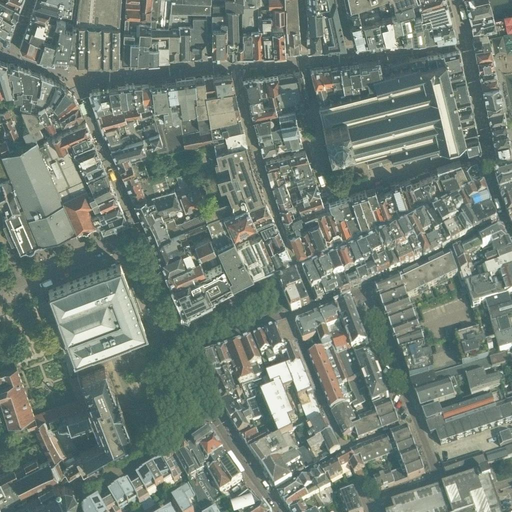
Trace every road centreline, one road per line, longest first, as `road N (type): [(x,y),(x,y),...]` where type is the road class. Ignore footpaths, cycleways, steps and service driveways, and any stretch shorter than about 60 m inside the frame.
road 1 (residential): [(511,161),(160,326)]
road 2 (residential): [(438,483),(365,293),(289,321)]
road 3 (residential): [(0,289),(121,248),(160,326)]
road 4 (residential): [(176,358),(267,498)]
road 5 (residential): [(345,451),(289,321)]
